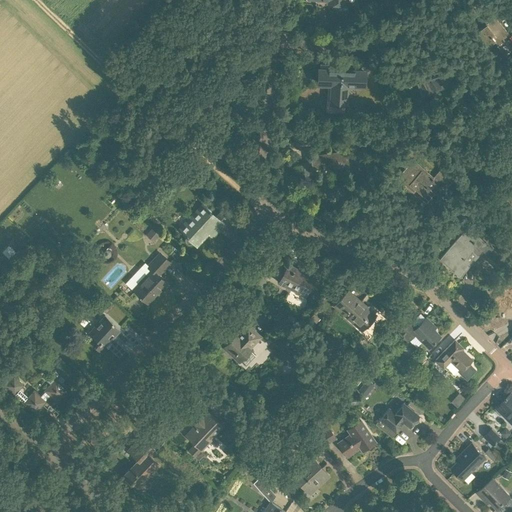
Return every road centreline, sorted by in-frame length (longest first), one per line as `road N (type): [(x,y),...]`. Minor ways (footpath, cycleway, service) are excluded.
road 1 (unclassified): [(45,455),(264,207)]
road 2 (track): [(36,0),(260,204)]
road 3 (residential): [(504,363),(422,283),(330,246),(264,207)]
road 4 (residential): [(271,37),(349,41),(448,0)]
road 5 (residential): [(264,207),(271,37)]
road 6 (residential): [(422,464),(504,363)]
